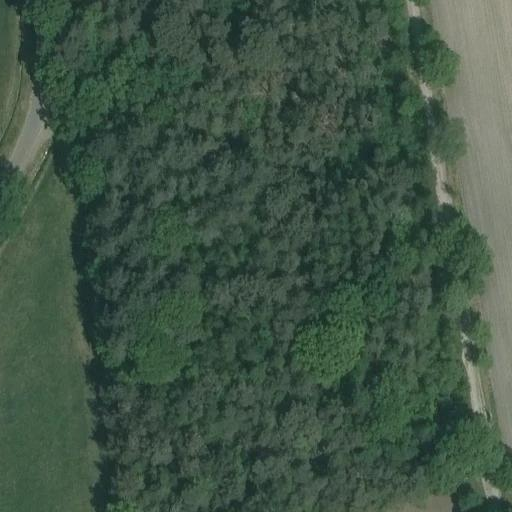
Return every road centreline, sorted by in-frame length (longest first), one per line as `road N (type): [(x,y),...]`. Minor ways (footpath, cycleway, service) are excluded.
road 1 (track): [(449,260),(405,0)]
road 2 (track): [(449,260),(489,511)]
road 3 (unclassified): [(0,190),(29,137),(45,83),(40,0)]
